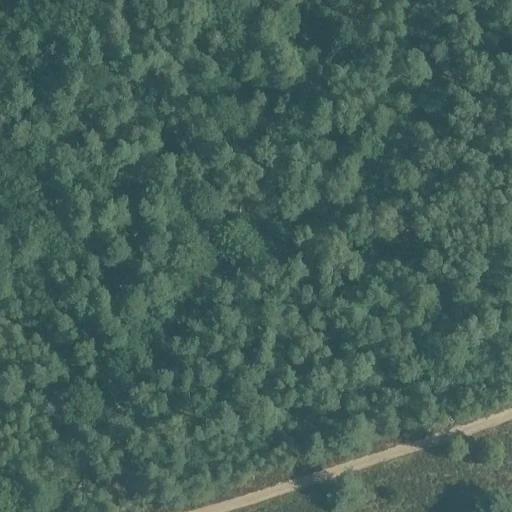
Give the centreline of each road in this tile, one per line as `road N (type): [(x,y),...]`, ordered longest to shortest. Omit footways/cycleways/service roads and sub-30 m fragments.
road 1 (track): [(360,0),(74,511)]
road 2 (track): [(511,413),(214,511)]
